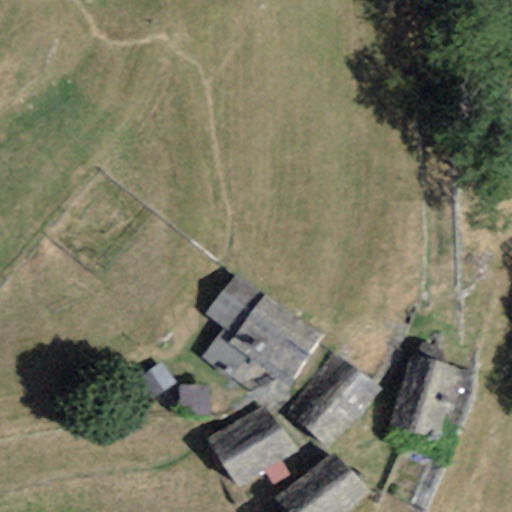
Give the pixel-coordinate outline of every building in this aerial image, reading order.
[(238,273),(207,314),(233,334),(227,342),(287,388),(324,339),(238,273)] [(336,352),(284,411),(326,449),(378,390),(336,352)] [(462,380),(412,362),(390,424),(440,442),(462,380)] [(291,448),(261,404),(215,437),(245,480),(291,448)] [(340,511),(363,494),(332,456),(276,501),(285,511),(340,511)]
